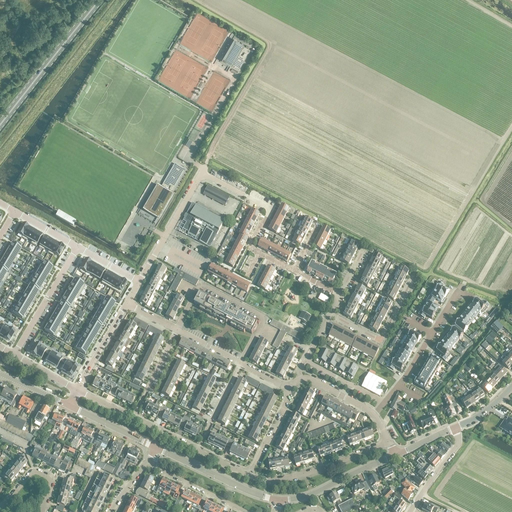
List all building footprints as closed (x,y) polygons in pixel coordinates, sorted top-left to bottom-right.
[(239,68),(249,50),(242,46),(243,45),(236,41),(225,59),(232,63),(231,65),(232,64),(239,68)] [(185,170),(175,164),(161,188),(160,187),(146,211),(158,218),(162,211),(163,211),(172,196),(171,195),(186,170),(185,170)] [(206,189),(203,195),(225,206),(230,197),(208,186),(206,189)] [(195,240),(199,242),(207,246),(210,248),(220,230),(223,224),(225,220),(196,205),(192,203),(187,213),(185,218),(188,219),(185,224),(183,229),(189,232),(188,234),(188,235),(188,234),(196,238),(195,238),(196,238),(195,240)] [(279,210),(286,214),(289,209),(281,205),(279,210)] [(259,214),(252,210),(249,215),(257,219),(259,214)] [(284,219),(286,214),(279,210),(276,215),(284,219)] [(254,223),(257,219),(249,215),(247,219),(254,223)] [(274,220),(281,224),(284,219),(276,215),(274,220)] [(300,222),(310,227),(313,222),(309,220),(309,219),(309,218),(308,217),(307,217),(306,217),(306,218),(303,216),(300,222)] [(247,219),(244,224),(252,228),(254,223),(247,219)] [(279,228),(281,224),(274,220),(271,224),(279,228)] [(300,227),(308,231),(310,227),(300,222),(298,226),(300,227)] [(23,224),(18,233),(23,236),(21,238),(22,238),(28,227),(23,224)] [(244,224),(242,229),(249,233),(252,228),(244,224)] [(269,229),(276,233),(279,228),(271,224),(269,229)] [(28,227),(22,238),(26,241),(28,239),(33,230),(28,227)] [(297,232),(305,236),(308,231),(300,227),(297,232)] [(321,232),(328,236),(330,231),(323,227),(321,232)] [(242,229),(239,234),(240,234),(247,238),(249,233),(242,229)] [(33,230),(28,239),(32,241),(31,244),(37,233),(33,230)] [(295,237),(303,241),(305,236),(297,232),(296,231),(293,236),(295,237)] [(318,237),(325,240),(328,236),(321,232),(318,237)] [(37,233),(31,244),(36,247),(37,244),(42,236),(37,233)] [(238,239),(245,243),(248,238),(247,238),(240,234),(238,239)] [(45,237),(38,248),(43,250),(50,240),(45,237)] [(303,241),(295,237),(292,242),(300,246),(303,241)] [(318,237),(315,242),(323,245),(325,240),(318,237)] [(235,244),(243,248),(245,243),(238,239),(235,244)] [(258,247),(263,249),(266,242),(262,239),(258,247)] [(50,240),(43,250),(45,248),(49,251),(48,253),(54,242),(50,240)] [(359,245),(351,241),(349,240),(346,245),(348,246),(356,250),(359,245)] [(54,242),(48,253),(53,256),(54,254),(59,245),(54,242)] [(263,249),(268,252),(271,245),(266,242),(263,249)] [(320,250),(323,245),(315,242),(313,246),(320,250)] [(12,243),(9,248),(18,253),(21,249),(12,243)] [(235,244),(233,249),(240,253),(243,248),(235,244)] [(59,245),(54,254),(59,257),(64,248),(59,245)] [(272,254),(276,247),(271,245),(268,252),(272,254)] [(348,246),(346,251),(354,255),(356,250),(348,246)] [(276,247),(272,254),(277,257),(281,250),(276,247)] [(9,248),(7,253),(18,259),(16,258),(18,253),(9,248)] [(233,249),(230,254),(238,258),(240,253),(233,249)] [(286,252),(281,250),(277,257),(282,259),(286,252)] [(346,251),(345,253),(342,252),(341,254),(341,255),(351,260),(354,255),(346,251)] [(287,262),(291,255),(286,252),(282,259),(287,262)] [(7,253),(4,257),(15,264),(18,259),(7,253)] [(228,258),(235,262),(238,258),(230,254),(228,258)] [(339,257),(342,258),(341,261),(349,265),(351,260),(341,255),(341,254),(340,254),(339,257)] [(375,254),(372,259),(380,263),(382,264),(385,259),(375,254)] [(4,257),(1,262),(11,268),(11,267),(10,267),(13,263),(15,264),(4,257)] [(233,268),(235,262),(228,258),(225,264),(233,268)] [(370,263),(377,267),(380,263),(372,259),(370,263)] [(86,260),(80,271),(84,274),(91,263),(86,260)] [(41,261),(39,266),(50,272),(52,267),(44,262),(41,261)] [(1,262),(0,263),(0,267),(8,272),(11,268),(1,262)] [(91,263),(84,274),(86,272),(90,274),(95,266),(91,263)] [(328,270),(320,267),(321,266),(316,264),(315,265),(313,263),(312,263),(311,264),(307,272),(309,273),(310,273),(313,274),(312,276),(314,276),(314,275),(316,276),(316,277),(322,280),(323,280),(325,281),(324,282),(326,282),(326,281),(328,282),(329,283),(332,285),(337,275),(333,273),(333,272),(328,270)] [(367,268),(377,273),(379,269),(377,268),(377,267),(370,263),(367,268)] [(164,275),(167,269),(159,265),(156,271),(164,275)] [(213,275),(217,268),(212,265),(208,273),(213,275)] [(39,266),(36,270),(47,277),(50,272),(39,266)] [(95,266),(90,274),(95,277),(100,268),(95,266)] [(265,272),(272,275),(275,270),(268,266),(265,272)] [(401,267),(399,266),(396,271),(398,272),(406,276),(409,271),(401,267)] [(0,268),(0,275),(6,279),(9,274),(0,268)] [(100,268),(95,277),(100,280),(105,271),(100,268)] [(218,278),(222,270),(217,268),(213,275),(218,278)] [(374,278),(377,273),(367,268),(364,273),(372,277),(374,278)] [(36,270),(33,275),(44,281),(47,277),(36,270)] [(222,280),(226,273),(222,270),(218,278),(222,280)] [(154,276),(161,280),(164,275),(156,271),(154,276)] [(180,271),(178,274),(177,276),(182,279),(185,274),(180,271)] [(108,272),(101,283),(106,286),(112,275),(108,272)] [(265,272),(262,276),(270,280),(272,275),(265,272)] [(396,277),(404,281),(406,276),(398,272),(396,277)] [(227,283),(231,275),(226,273),(222,280),(227,283)] [(374,281),(371,279),(372,277),(364,273),(362,278),(373,283),(374,281)] [(31,279),(42,286),(44,281),(33,275),(34,275),(32,280),(31,279)] [(112,275),(106,286),(111,289),(117,278),(112,275)] [(231,275),(227,283),(232,285),(236,278),(231,275)] [(154,276),(151,281),(158,285),(161,280),(154,276)] [(262,276),(260,281),(267,285),(270,280),(262,276)] [(396,277),(393,282),(401,286),(404,281),(396,277)] [(117,278),(111,289),(115,291),(122,280),(117,278)] [(241,280),(236,278),(232,285),(237,288),(241,280)] [(367,287),(368,284),(371,286),(373,283),(362,278),(359,283),(367,287)] [(31,279),(28,284),(39,290),(42,286),(31,279)] [(75,279),(72,284),(83,290),(86,285),(84,284),(75,279)] [(122,280),(115,291),(120,294),(127,283),(122,280)] [(242,290),(245,283),(241,280),(237,288),(242,290)] [(148,287),(155,290),(158,285),(151,281),(148,287)] [(265,290),(267,285),(260,281),(257,286),(265,290)] [(399,291),(401,286),(393,282),(391,281),(388,285),(391,287),(399,291)] [(439,281),(437,284),(440,285),(436,291),(446,296),(449,291),(443,287),(445,284),(439,281)] [(247,293),(251,285),(245,283),(242,290),(247,293)] [(72,284),(69,288),(80,295),(83,290),(72,284)] [(356,290),(363,294),(366,289),(358,285),(356,290)] [(28,286),(26,290),(36,296),(38,291),(28,286)] [(145,292),(153,296),(155,290),(148,287),(145,292)] [(388,291),(396,296),(399,291),(391,287),(388,291)] [(69,288),(67,293),(78,299),(80,295),(69,288)] [(26,290),(23,295),(33,301),(36,296),(26,290)] [(361,299),(363,294),(356,290),(353,295),(361,299)] [(484,290),(479,295),(480,296),(488,303),(491,305),(497,298),(491,293),(489,295),(484,290)] [(386,296),(394,300),(396,296),(388,291),(386,296)] [(446,296),(436,291),(433,296),(431,295),(429,297),(434,301),(436,298),(442,302),(446,296)] [(145,292),(142,297),(150,301),(153,296),(145,292)] [(67,293),(64,297),(75,304),(73,302),(75,298),(77,299),(78,299),(67,293)] [(197,297),(196,297),(196,298),(195,299),(194,300),(194,301),(194,302),(195,302),(194,304),(201,307),(200,309),(226,324),(228,321),(231,323),(230,326),(244,333),(245,331),(252,334),(257,324),(237,313),(237,314),(233,312),(233,311),(200,293),(197,297)] [(329,298),(321,294),(318,299),(327,304),(329,298)] [(23,295),(20,299),(30,305),(33,301),(23,295)] [(177,295),(174,301),(182,304),(185,299),(177,295)] [(353,295),(351,300),(358,304),(361,299),(353,295)] [(104,296),(101,301),(112,307),(115,303),(106,298),(104,296)] [(480,296),(476,300),(484,307),(488,303),(480,296)] [(64,297),(61,302),(72,308),(75,304),(64,297)] [(147,307),(150,301),(142,297),(140,303),(147,307)] [(434,301),(429,297),(427,300),(429,302),(426,307),(435,313),(439,308),(433,304),(434,301)] [(18,304),(28,310),(30,305),(20,299),(20,300),(21,300),(19,304),(18,304)] [(384,299),(382,304),(390,308),(392,303),(384,299)] [(351,300),(348,305),(356,309),(358,304),(351,300)] [(472,305),(480,312),(484,307),(476,300),(472,305)] [(101,301),(99,306),(110,312),(112,307),(101,301)] [(174,301),(172,306),(179,310),(182,304),(174,301)] [(61,303),(58,308),(69,314),(71,310),(72,309),(61,303)] [(14,308),(25,314),(28,310),(18,304),(15,308),(14,308)] [(379,309),(387,313),(390,308),(382,304),(379,309)] [(345,309),(353,313),(356,309),(348,305),(345,309)] [(468,310),(476,316),(480,312),(472,305),(468,310)] [(100,306),(97,311),(107,317),(110,312),(99,306),(100,306)] [(169,311),(176,315),(179,310),(172,306),(169,311)] [(432,319),(435,313),(426,307),(422,313),(420,311),(418,314),(424,318),(426,315),(432,319)] [(14,308),(11,312),(22,319),(25,314),(14,308)] [(58,308),(55,312),(65,318),(64,317),(67,313),(69,314),(58,308)] [(351,318),(353,313),(345,309),(343,314),(351,318)] [(377,313),(385,318),(387,313),(379,309),(377,313)] [(468,310),(464,314),(472,321),(476,316),(468,310)] [(98,312),(95,316),(104,321),(107,317),(97,311),(98,312)] [(173,320),(176,315),(169,311),(166,316),(173,320)] [(55,312),(52,317),(62,323),(65,318),(55,312)] [(306,326),(311,316),(302,312),(299,318),(304,321),(302,324),(306,326)] [(385,318),(377,313),(374,318),(382,322),(385,318)] [(464,314),(460,318),(469,326),(473,321),(472,321),(464,314)] [(95,316),(93,321),(102,326),(104,321),(95,316)] [(52,317),(50,321),(61,328),(60,327),(62,323),(52,317)] [(380,327),(382,322),(374,318),(372,323),(380,327)] [(50,321),(47,326),(58,332),(61,328),(50,321)] [(3,329),(0,334),(0,335),(4,338),(11,327),(6,324),(3,322),(0,328),(3,329)] [(92,322),(89,326),(98,332),(101,327),(92,322)] [(126,327),(133,331),(136,326),(135,325),(132,323),(129,322),(126,327)] [(456,322),(452,327),(453,327),(462,334),(466,329),(456,322)] [(369,328),(377,332),(380,327),(372,323),(369,328)] [(47,326),(44,331),(53,336),(55,337),(58,332),(47,326)] [(85,329),(85,330),(96,336),(98,332),(89,326),(87,331),(85,329)] [(334,326),(329,335),(335,338),(339,328),(334,326)] [(11,327),(4,338),(9,341),(13,335),(16,337),(19,331),(16,330),(11,327)] [(126,327),(123,332),(130,336),(133,331),(126,327)] [(449,332),(458,339),(462,334),(453,327),(449,332)] [(345,331),(339,328),(335,338),(340,341),(345,331)] [(85,330),(82,334),(93,341),(96,336),(85,330)] [(340,341),(345,343),(350,334),(345,331),(340,341)] [(421,337),(411,331),(408,337),(418,343),(419,341),(421,337)] [(120,337),(129,343),(131,340),(128,339),(130,336),(123,332),(120,337)] [(449,332),(446,336),(454,343),(458,339),(449,332)] [(82,334),(79,339),(90,345),(93,341),(82,334)] [(351,346),(356,337),(350,334),(345,343),(351,346)] [(418,343),(408,337),(405,335),(402,340),(415,348),(417,343),(418,343)] [(153,341),(161,345),(163,339),(161,338),(157,336),(156,336),(153,341)] [(446,336),(442,341),(450,348),(454,343),(446,336)] [(485,340),(490,344),(494,340),(489,336),(485,340)] [(126,348),(129,343),(120,337),(117,343),(123,347),(126,348)] [(178,346),(184,348),(188,341),(182,338),(178,346)] [(352,347),(358,350),(363,341),(357,338),(352,347)] [(79,339),(77,343),(88,350),(90,345),(79,339)] [(265,348),(268,343),(261,339),(258,344),(265,348)] [(34,347),(31,353),(36,356),(42,345),(35,340),(32,345),(34,347)] [(400,345),(412,352),(412,351),(415,348),(402,340),(400,344),(400,345)] [(158,350),(161,345),(153,341),(151,346),(158,350)] [(184,348),(189,351),(193,344),(188,341),(184,348)] [(363,341),(358,350),(363,353),(368,343),(363,341)] [(442,341),(435,349),(441,354),(439,356),(445,361),(448,358),(445,356),(451,349),(450,348),(442,341)] [(77,343),(74,348),(76,349),(85,354),(88,350),(77,343)] [(114,348),(121,352),(123,347),(117,343),(114,348)] [(363,353),(368,355),(373,346),(368,343),(363,353)] [(189,351),(194,354),(198,347),(193,344),(189,351)] [(262,354),(265,348),(258,344),(255,350),(262,354)] [(42,345),(36,356),(41,359),(45,353),(47,354),(50,349),(48,347),(48,348),(42,345)] [(400,345),(398,349),(410,357),(409,356),(412,352),(400,345)] [(151,346),(148,352),(155,355),(158,350),(151,346)] [(283,351),(287,353),(294,357),(297,351),(290,348),(286,346),(283,351)] [(373,346),(368,355),(374,358),(379,349),(373,346)] [(200,357),(203,350),(198,347),(194,354),(200,357)] [(118,357),(121,352),(114,348),(111,353),(118,357)] [(50,356),(47,361),(52,364),(58,354),(53,351),(50,349),(47,354),(50,356)] [(319,358),(322,360),(326,352),(322,349),(317,359),(318,359),(319,358)] [(410,357),(398,349),(397,350),(398,350),(395,354),(407,361),(410,357)] [(200,357),(205,360),(209,352),(203,350),(200,357)] [(252,355),(259,359),(262,354),(255,350),(252,355)] [(153,361),(155,355),(148,352),(145,357),(153,361)] [(209,352),(205,360),(210,362),(214,355),(209,352)] [(325,363),(326,363),(331,354),(326,352),(322,360),(325,362),(325,363)] [(108,358),(115,362),(118,357),(111,353),(108,358)] [(287,353),(284,358),(291,362),(294,357),(287,353)] [(58,354),(52,364),(57,367),(60,362),(63,363),(66,358),(63,356),(63,357),(58,354)] [(328,363),(331,365),(335,356),(331,354),(326,363),(327,364),(328,363)] [(407,361),(395,354),(395,355),(397,356),(395,360),(392,358),(392,359),(404,366),(407,361)] [(432,354),(416,383),(427,390),(443,361),(432,354)] [(219,358),(214,355),(210,362),(215,365),(219,358)] [(259,359),(252,355),(249,360),(257,364),(259,359)] [(334,367),(335,368),(340,359),(335,356),(331,365),(334,366),(334,367)] [(501,358),(504,361),(502,363),(508,369),(511,365),(511,364),(504,357),(503,356),(501,358)] [(150,366),(153,361),(145,357),(143,362),(150,366)] [(65,365),(62,370),(67,373),(67,374),(74,362),(69,360),(69,359),(66,358),(63,363),(65,365)] [(108,358),(105,363),(112,367),(115,362),(108,358)] [(221,368),(225,361),(219,358),(215,365),(221,368)] [(284,358),(281,364),(289,368),(291,362),(284,358)] [(337,368),(340,369),(344,361),(340,359),(335,368),(336,369),(337,368)] [(401,372),(404,366),(392,359),(387,367),(393,370),(395,368),(401,372)] [(174,367),(182,370),(185,365),(177,361),(174,367)] [(226,371),(230,364),(225,361),(221,368),(226,371)] [(343,372),(344,373),(349,363),(344,361),(340,369),(343,371),(343,372)] [(74,362),(67,374),(72,377),(76,371),(79,372),(82,367),(79,365),(74,362)] [(140,368),(147,371),(150,366),(143,362),(140,368)] [(467,362),(463,366),(468,371),(472,368),(467,362)] [(346,372),(349,374),(353,366),(349,363),(344,373),(345,374),(346,372)] [(279,369),(286,373),(289,368),(281,364),(279,369)] [(353,366),(349,374),(352,376),(352,377),(353,378),(358,368),(353,366)] [(172,372),(179,375),(182,370),(174,367),(172,372)] [(137,373),(145,377),(147,371),(140,368),(137,373)] [(501,368),(497,372),(503,378),(507,373),(501,368)] [(283,378),(286,373),(279,369),(276,374),(283,378)] [(177,381),(179,375),(172,372),(169,377),(177,381)] [(497,372),(493,376),(500,381),(503,378),(497,372)] [(142,382),(145,377),(137,373),(135,379),(142,382)] [(385,394),(388,389),(385,388),(383,392),(382,391),(387,382),(369,373),(361,387),(379,396),(381,393),(385,394)] [(205,382),(213,385),(216,380),(208,376),(205,382)] [(490,379),(496,385),(500,381),(493,376),(490,379)] [(167,383),(174,386),(177,381),(169,377),(167,383)] [(96,378),(93,385),(95,387),(97,389),(98,388),(102,380),(96,378)] [(116,386),(113,393),(116,394),(115,396),(117,398),(119,399),(120,399),(124,391),(119,389),(119,387),(118,387),(122,379),(120,378),(116,386)] [(108,383),(104,391),(106,392),(106,393),(108,394),(109,393),(109,394),(110,392),(113,393),(116,386),(114,385),(114,383),(111,382),(112,380),(110,379),(108,383)] [(236,384),(243,388),(246,383),(244,381),(239,379),(236,384)] [(486,383),(492,389),(496,385),(490,379),(486,383)] [(102,380),(98,388),(101,389),(101,390),(103,391),(104,391),(108,383),(102,380)] [(205,382),(203,387),(210,391),(213,385),(205,382)] [(172,392),(174,386),(167,383),(164,388),(172,392)] [(488,393),(492,389),(486,383),(482,388),(488,393)] [(233,389),(241,393),(243,388),(236,384),(233,389)] [(203,387),(200,392),(208,396),(210,391),(203,387)] [(474,391),(475,393),(480,400),(485,397),(478,387),(474,391)] [(0,393),(0,399),(1,400),(2,399),(5,401),(11,392),(5,388),(1,395),(0,393)] [(169,397),(172,392),(164,388),(161,393),(169,397)] [(230,395),(238,398),(241,393),(233,389),(230,395)] [(307,389),(304,395),(311,399),(314,393),(307,389)] [(124,391),(120,399),(123,400),(123,401),(125,402),(126,402),(130,394),(124,391)] [(5,401),(8,403),(8,404),(13,407),(16,402),(13,401),(16,395),(11,392),(5,401)] [(208,396),(200,392),(198,398),(205,401),(208,396)] [(396,411),(397,409),(402,412),(406,404),(401,402),(401,400),(402,399),(398,393),(390,408),(396,411)] [(475,393),(471,396),(476,403),(480,400),(475,393)] [(130,394),(126,402),(128,403),(128,404),(130,405),(131,404),(135,397),(130,394)] [(266,396),(268,397),(267,400),(274,404),(277,398),(272,396),(269,395),(267,394),(266,396)] [(230,395),(228,400),(235,404),(238,398),(230,395)] [(304,395),(301,401),(309,404),(311,399),(304,395)] [(455,415),(455,414),(457,413),(457,414),(461,412),(459,407),(458,407),(455,402),(452,404),(448,396),(444,397),(448,407),(449,406),(450,408),(446,410),(446,409),(444,410),(445,413),(447,412),(449,418),(455,415)] [(471,406),(476,403),(471,396),(466,399),(471,406)] [(21,407),(24,408),(28,400),(23,397),(17,408),(20,409),(21,407)] [(321,404),(327,407),(331,400),(325,397),(321,404)] [(202,407),(205,401),(198,398),(195,403),(202,407)] [(466,409),(471,406),(466,399),(462,402),(466,409)] [(25,413),(28,414),(34,403),(28,400),(24,408),(27,410),(25,413)] [(147,400),(143,408),(146,409),(145,411),(148,412),(148,413),(150,414),(151,414),(154,406),(152,405),(153,403),(147,400)] [(228,400),(225,406),(232,409),(235,404),(228,400)] [(264,406),(271,409),(274,404),(267,400),(264,406)] [(327,407),(333,410),(337,403),(331,400),(327,407)] [(301,401),(298,406),(306,410),(309,404),(301,401)] [(200,412),(202,407),(195,403),(192,409),(200,412)] [(337,403),(333,410),(338,413),(342,406),(337,403)] [(154,406),(151,414),(153,415),(153,416),(155,417),(156,416),(157,417),(158,415),(160,416),(164,409),(161,408),(160,409),(157,408),(159,405),(156,404),(154,406)] [(40,427),(43,420),(46,422),(49,416),(46,414),(49,409),(42,406),(34,420),(36,421),(34,424),(40,427)] [(225,406),(222,411),(230,415),(232,409),(225,406)] [(261,411),(269,415),(271,409),(264,406),(261,411)] [(303,416),(306,410),(298,406),(295,412),(303,416)] [(338,413),(344,416),(348,409),(342,406),(338,413)] [(164,409),(160,416),(163,417),(162,419),(164,421),(166,422),(167,422),(168,422),(171,415),(166,412),(167,411),(164,409)] [(344,416),(350,419),(354,411),(348,409),(344,416)] [(222,411),(220,416),(227,420),(230,415),(222,411)] [(261,411),(259,416),(266,420),(269,415),(261,411)] [(350,419),(355,422),(356,421),(359,414),(354,411),(350,419)] [(420,421),(423,428),(424,429),(429,427),(428,426),(435,423),(432,418),(436,417),(433,411),(427,414),(429,417),(420,421)] [(50,424),(55,426),(60,415),(56,413),(56,414),(55,413),(50,424)] [(290,419),(297,423),(300,417),(293,413),(290,419)] [(8,423),(11,425),(14,426),(18,418),(10,414),(9,415),(5,422),(8,423)] [(60,415),(55,426),(59,428),(61,424),(64,418),(63,417),(64,416),(60,415)] [(171,415),(168,422),(170,423),(170,424),(172,425),(172,424),(173,425),(177,417),(171,415)] [(177,417),(173,425),(175,426),(175,427),(177,428),(178,427),(179,428),(180,425),(182,427),(187,417),(184,416),(182,420),(177,417)] [(224,425),(227,420),(220,416),(217,422),(224,425)] [(259,416),(256,422),(263,425),(266,420),(259,416)] [(405,433),(409,431),(410,433),(416,431),(410,416),(408,418),(410,424),(403,427),(405,433)] [(187,417),(182,427),(185,428),(184,430),(187,431),(186,432),(189,433),(190,433),(193,425),(188,423),(190,419),(187,417)] [(22,431),(25,432),(28,434),(28,433),(29,432),(25,430),(26,429),(23,428),(26,422),(18,418),(14,426),(17,428),(20,429),(22,431)] [(287,425),(295,428),(297,423),(290,419),(287,425)] [(511,421),(509,419),(507,422),(505,421),(500,428),(511,435),(511,421)] [(66,431),(68,428),(71,430),(75,422),(71,420),(71,421),(69,420),(66,426),(65,427),(64,430),(65,431),(66,431)] [(75,422),(71,430),(69,433),(77,437),(79,433),(80,430),(78,429),(80,425),(78,424),(78,423),(75,422)] [(256,422),(253,427),(261,431),(263,425),(256,422)] [(193,425),(190,433),(192,434),(192,435),(194,436),(194,435),(195,436),(196,434),(198,435),(202,427),(198,425),(197,427),(193,425)] [(295,428),(287,425),(284,430),(292,434),(295,428)] [(77,437),(75,441),(72,448),(75,449),(78,442),(80,439),(83,440),(89,428),(85,427),(84,427),(81,434),(79,433),(77,437)] [(261,431),(253,427),(250,432),(258,436),(261,431)] [(91,444),(94,439),(91,437),(93,431),(92,431),(93,430),(89,428),(83,440),(91,444)] [(364,431),(368,440),(371,438),(371,437),(374,436),(371,429),(364,431)] [(284,430),(281,436),(289,440),(292,434),(284,430)] [(365,441),(368,440),(364,431),(359,433),(362,441),(364,440),(365,441)] [(212,432),(207,442),(209,442),(208,443),(211,444),(213,444),(217,436),(214,435),(215,433),(212,432)] [(255,442),(258,436),(250,432),(248,438),(255,442)] [(359,442),(362,441),(359,433),(353,436),(356,444),(359,443),(359,442)] [(99,449),(105,437),(99,434),(96,441),(99,442),(97,446),(96,446),(96,448),(99,449)] [(343,437),(346,444),(349,443),(350,446),(353,445),(353,446),(356,444),(353,436),(347,438),(346,435),(343,437)] [(217,436),(213,444),(214,445),(213,446),(216,447),(217,446),(218,447),(222,439),(223,437),(221,436),(220,438),(217,436)] [(286,445),(289,440),(281,436),(279,442),(286,445)] [(99,450),(100,450),(101,451),(102,448),(105,449),(110,439),(105,437),(99,449),(96,448),(94,452),(98,453),(99,450)] [(335,442),(339,451),(342,450),(342,449),(344,448),(343,445),(346,444),(343,437),(340,438),(341,440),(335,442)] [(222,439),(218,447),(219,448),(222,450),(222,449),(224,450),(226,445),(229,446),(232,440),(229,439),(228,440),(226,439),(225,440),(222,439)] [(232,440),(229,446),(232,447),(229,452),(230,453),(230,454),(232,455),(233,454),(235,455),(239,447),(236,445),(236,444),(234,443),(235,442),(232,440)] [(110,446),(107,452),(114,455),(115,451),(116,451),(119,443),(119,442),(117,441),(116,441),(116,442),(114,441),(112,447),(110,446)] [(283,451),(286,445),(279,442),(276,447),(283,451)] [(330,445),(333,452),(335,452),(339,451),(335,442),(330,445)] [(441,442),(441,443),(438,446),(442,450),(439,452),(440,453),(437,456),(441,460),(444,456),(446,454),(450,449),(444,444),(443,444),(441,442)] [(119,443),(116,451),(118,453),(117,455),(119,456),(124,446),(123,445),(123,444),(121,443),(120,443),(120,444),(119,443)] [(323,457),(327,456),(324,447),(318,449),(317,447),(315,445),(312,446),(313,448),(314,448),(316,455),(319,454),(320,457),(323,456),(323,457)] [(324,447),(327,456),(330,454),(333,452),(330,445),(324,447)] [(34,451),(32,456),(37,459),(41,452),(42,449),(35,446),(33,450),(34,451)] [(437,452),(431,446),(429,449),(435,454),(437,452)] [(239,447),(235,455),(236,456),(235,457),(238,458),(238,457),(240,458),(244,450),(245,448),(243,447),(242,448),(239,447)] [(130,448),(125,459),(130,461),(135,451),(134,450),(134,449),(132,448),(131,448),(131,449),(130,448)] [(306,453),(308,462),(312,461),(312,460),(314,459),(313,457),(316,455),(314,448),(313,448),(311,449),(312,452),(306,453)] [(41,452),(37,459),(43,462),(47,454),(48,452),(42,449),(41,452)] [(135,451),(130,461),(134,463),(139,453),(138,452),(139,452),(138,451),(136,450),(135,451)] [(244,450),(240,458),(241,458),(241,459),(243,461),(244,460),(246,461),(251,451),(248,450),(248,451),(244,450)] [(22,453),(15,461),(16,462),(23,467),(27,462),(23,459),(25,456),(22,453)] [(300,455),(302,463),(305,462),(305,463),(308,462),(306,453),(300,455)] [(48,464),(52,457),(47,454),(43,462),(48,464)] [(302,463),(300,455),(294,457),(293,454),(290,455),(292,463),(295,462),(296,466),(300,465),(299,464),(302,463)] [(52,457),(48,464),(54,467),(58,457),(53,455),(52,457)] [(292,463),(290,455),(287,456),(288,459),(281,460),(283,468),(286,467),(286,468),(289,468),(289,464),(292,463)] [(435,467),(440,461),(434,455),(428,461),(435,467)] [(58,457),(54,467),(59,470),(58,471),(64,460),(58,457)] [(424,469),(427,465),(424,462),(420,458),(416,462),(419,464),(417,466),(419,468),(420,467),(422,469),(423,468),(424,469)] [(64,460),(58,471),(61,473),(62,471),(64,472),(66,469),(68,471),(70,467),(72,463),(64,459),(64,460)] [(115,467),(112,474),(118,477),(120,472),(125,463),(123,463),(125,460),(122,459),(119,464),(117,463),(115,467)] [(274,470),(277,470),(275,459),(269,460),(269,462),(266,463),(267,468),(270,468),(270,470),(273,469),(274,470)] [(95,466),(103,469),(106,465),(98,461),(95,466)] [(19,472),(23,467),(16,462),(15,464),(14,464),(12,466),(13,467),(19,472)] [(107,463),(106,465),(103,469),(112,474),(115,467),(107,463)] [(433,469),(427,465),(424,469),(423,468),(422,469),(420,468),(419,469),(416,473),(424,480),(427,476),(433,469)] [(15,477),(19,472),(13,467),(11,469),(10,469),(8,471),(15,477)] [(392,479),(395,477),(390,468),(381,472),(385,479),(391,477),(392,479)] [(11,482),(15,477),(8,471),(5,476),(2,473),(0,475),(7,482),(9,480),(11,482)] [(120,472),(118,477),(127,481),(129,476),(120,472)] [(96,480),(111,487),(114,480),(107,476),(107,475),(103,473),(103,474),(99,473),(96,480)] [(64,479),(62,485),(71,488),(73,479),(74,479),(75,475),(74,474),(70,476),(69,477),(68,481),(64,479)] [(376,485),(379,483),(376,475),(369,479),(370,482),(369,483),(372,488),(373,488),(374,492),(378,490),(376,485)] [(405,479),(411,485),(413,482),(419,487),(423,482),(417,477),(415,479),(412,476),(411,476),(410,475),(405,479)] [(146,476),(143,482),(151,486),(153,480),(146,476)] [(408,501),(411,497),(412,497),(413,496),(413,495),(413,494),(411,493),(415,488),(411,485),(405,479),(401,484),(406,489),(402,495),(408,501)] [(108,493),(111,487),(96,480),(93,486),(108,493)] [(168,482),(163,480),(161,482),(159,481),(154,492),(156,493),(159,487),(164,490),(168,482)] [(350,486),(354,494),(364,489),(365,492),(370,490),(366,482),(365,482),(366,483),(362,484),(361,481),(357,482),(353,484),(350,486)] [(147,492),(151,486),(143,482),(140,488),(147,492)] [(168,482),(164,490),(163,493),(168,496),(170,493),(174,485),(168,482)] [(62,485),(60,491),(69,494),(71,488),(62,485)] [(172,498),(177,500),(181,492),(178,491),(179,488),(174,485),(170,493),(174,495),(172,498)] [(104,500),(108,493),(93,486),(90,493),(104,500)] [(136,494),(149,500),(152,496),(148,494),(148,493),(147,493),(147,492),(140,488),(140,489),(139,489),(138,489),(136,494)] [(386,500),(393,493),(390,490),(383,497),(386,500)] [(60,491),(59,498),(67,500),(68,497),(71,498),(72,498),(73,496),(72,496),(72,495),(69,494),(60,491)] [(186,501),(190,493),(185,491),(181,498),(186,501)] [(87,498),(101,506),(104,500),(90,493),(87,498)] [(186,501),(192,504),(196,496),(190,493),(186,501)] [(349,511),(357,508),(352,499),(350,496),(340,501),(336,493),(329,496),(333,504),(337,502),(339,506),(338,507),(340,511),(349,511)] [(390,502),(403,511),(403,510),(404,511),(405,508),(406,506),(400,501),(402,498),(396,494),(394,497),(395,498),(394,500),(392,499),(390,502)] [(201,499),(196,496),(192,504),(198,507),(201,499)] [(128,503),(135,506),(137,501),(131,497),(128,503)] [(59,498),(57,504),(59,505),(59,507),(64,509),(65,509),(69,511),(70,509),(66,508),(67,506),(66,506),(66,503),(70,504),(71,503),(75,505),(76,503),(71,501),(67,500),(59,498)] [(99,511),(101,506),(87,498),(84,504),(99,511)] [(203,509),(208,511),(212,504),(207,501),(203,509)] [(402,511),(403,511),(390,502),(388,505),(395,509),(393,511),(392,511),(402,511)] [(132,511),(135,506),(128,503),(125,508),(132,511)]
